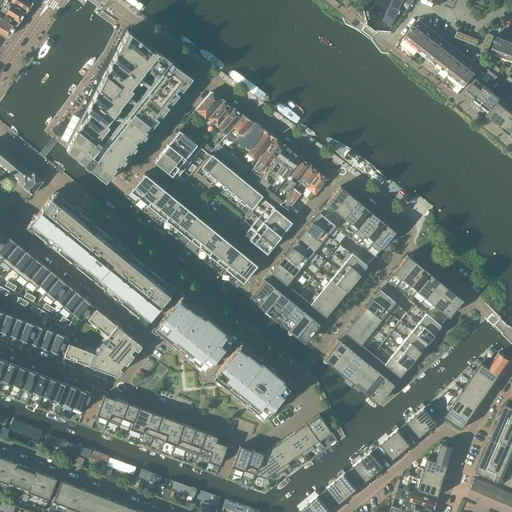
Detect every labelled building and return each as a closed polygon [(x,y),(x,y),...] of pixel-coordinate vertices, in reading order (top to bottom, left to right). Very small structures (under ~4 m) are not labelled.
[(9,3),(4,0),(1,0),(0,2),(0,11),(18,23),(26,11),(11,1),(9,3)] [(32,2),(27,0),(11,0),(10,1),(11,1),(26,11),(32,2)] [(403,0),(393,0),(381,26),(390,29),(403,0)] [(18,23),(0,11),(0,31),(8,37),(18,23)] [(416,22),(403,39),(410,45),(417,51),(425,57),(433,63),(440,69),(448,75),(455,81),(464,87),(471,78),(480,67),(475,63),(472,60),(469,63),(462,57),(454,51),(446,45),(439,39),(431,33),(424,28),(416,22)] [(151,50),(127,30),(81,118),(73,114),(61,139),(69,143),(66,149),(72,154),(106,182),(177,94),(182,89),(191,77),(157,52),(156,53),(151,50)] [(477,46),(479,40),(457,31),(454,37),(477,46)] [(497,37),(490,53),(499,57),(508,60),(511,61),(511,37),(508,36),(498,32),(497,37)] [(494,36),(488,33),(480,52),(487,54),(494,36)] [(231,67),(226,75),(266,104),(271,96),(231,67)] [(478,76),(465,92),(473,99),(487,83),(478,76)] [(506,91),(509,87),(510,87),(502,80),(498,85),(506,92),(507,91),(506,91)] [(487,83),(473,99),(481,105),(493,91),(494,89),(487,83)] [(222,99),(211,91),(195,110),(205,118),(222,99)] [(493,91),(481,105),(489,111),(489,112),(497,102),(498,103),(501,98),(493,91)] [(218,125),(234,108),(223,100),(223,101),(207,119),(216,127),(217,127),(218,125)] [(489,111),(486,115),(494,121),(505,108),(498,103),(497,102),(489,112),(489,111)] [(302,119),(280,103),(274,110),(297,127),(302,119)] [(217,127),(225,134),(225,133),(226,134),(243,116),(241,114),(242,114),(234,108),(218,125),(217,127)] [(511,114),(505,108),(494,121),(502,127),(511,115),(511,114)] [(235,140),(251,121),(243,115),(243,116),(226,134),(225,136),(226,136),(233,143),(235,140)] [(511,115),(502,127),(510,134),(511,131),(511,115)] [(252,122),(251,121),(235,140),(248,151),(263,130),(262,129),(252,122)] [(183,126),(181,128),(191,136),(193,134),(183,126)] [(181,128),(179,130),(189,138),(191,136),(181,128)] [(197,129),(190,138),(195,142),(198,139),(202,134),(200,132),(197,130),(197,129)] [(195,155),(201,149),(189,138),(179,130),(173,137),(195,155)] [(273,137),(263,130),(248,151),(257,158),(273,137)] [(388,176),(329,133),(320,144),(380,188),(388,176)] [(190,162),(195,155),(173,137),(168,144),(190,162)] [(263,174),(264,175),(267,171),(270,167),(268,166),(283,145),(275,138),(253,168),(259,172),(263,174)] [(183,171),(190,162),(168,144),(161,153),(183,171)] [(300,157),(283,145),(268,166),(270,167),(267,171),(264,175),(263,174),(258,182),(265,187),(263,191),(273,200),(280,204),(284,198),(286,196),(277,189),(300,157)] [(42,182),(0,147),(0,163),(20,180),(17,183),(22,187),(23,187),(32,194),(42,182)] [(176,179),(183,171),(161,153),(154,161),(176,179)] [(211,154),(200,167),(206,172),(205,173),(206,175),(218,160),(211,154)] [(300,157),(277,189),(286,196),(288,193),(292,187),(297,181),(296,181),(309,164),(300,157)] [(218,160),(206,175),(208,176),(209,174),(214,178),(213,180),(215,182),(227,167),(218,160)] [(310,164),(293,186),(296,189),(301,183),(311,191),(306,197),(310,200),(327,178),(310,164)] [(227,167),(215,182),(216,183),(218,181),(223,185),(221,187),(223,188),(235,173),(227,167)] [(144,173),(130,191),(139,198),(153,181),(144,173)] [(235,173),(223,188),(225,190),(226,188),(231,192),(230,194),(231,195),(244,180),(235,173)] [(244,180),(231,195),(233,197),(235,195),(239,199),(238,201),(241,203),(253,188),(244,180)] [(153,181),(139,198),(147,205),(162,188),(153,181)] [(265,187),(258,182),(255,185),(263,191),(265,187)] [(326,203),(334,210),(348,193),(340,186),(326,203)] [(300,193),(292,187),(288,193),(296,199),(300,193)] [(170,194),(162,188),(147,205),(156,212),(170,194)] [(253,188),(241,203),(244,206),(246,204),(251,208),(262,195),(253,188)] [(159,359),(170,368),(177,374),(198,391),(200,392),(204,395),(256,438),(275,428),(305,391),(299,383),(308,372),(307,371),(300,366),(110,211),(83,189),(80,213),(81,214),(75,222),(66,215),(33,256),(144,347),(159,358),(159,359)] [(296,199),(288,193),(286,196),(284,198),(292,205),(296,199)] [(348,193),(334,210),(342,216),(356,199),(348,193)] [(170,194),(156,212),(165,219),(179,201),(170,194)] [(292,205),(284,198),(280,204),(288,210),(292,205)] [(356,199),(342,216),(350,222),(363,205),(360,202),(357,200),(356,199)] [(187,209),(179,201),(165,219),(165,220),(165,221),(172,226),(172,225),(173,226),(187,209)] [(269,204),(263,211),(286,229),(294,219),(283,211),(281,213),(269,204)] [(363,205),(350,222),(357,229),(371,212),(367,208),(363,205)] [(187,209),(173,226),(182,233),(196,216),(187,209)] [(263,211),(258,218),(280,236),(286,229),(263,211)] [(325,231),(331,223),(319,212),(312,221),(325,231)] [(371,212),(357,229),(365,235),(379,218),(371,212)] [(205,222),(196,216),(182,233),(190,240),(205,222)] [(258,218),(251,226),(273,244),(280,236),(258,218)] [(379,218),(365,235),(373,242),(387,225),(379,218)] [(318,240),(325,231),(312,221),(305,229),(318,240)] [(213,229),(205,222),(190,240),(199,247),(213,229)] [(387,225),(373,242),(378,246),(377,246),(379,248),(380,247),(381,248),(395,231),(387,225)] [(251,226),(244,235),(266,253),(273,244),(251,226)] [(213,229),(199,247),(207,254),(222,236),(213,229)] [(311,248),(318,240),(305,229),(298,238),(311,248)] [(0,259),(2,262),(17,243),(8,236),(5,240),(0,246),(0,259)] [(222,236),(207,254),(216,261),(230,243),(222,236)] [(304,257),(311,248),(298,238),(291,246),(304,257)] [(11,268),(25,250),(17,243),(2,262),(11,268)] [(230,243),(216,261),(225,268),(239,250),(230,243)] [(297,265),(304,257),(291,246),(284,255),(297,265)] [(368,251),(372,255),(374,256),(373,257),(374,257),(379,251),(372,246),(368,251)] [(19,276),(34,257),(25,250),(11,268),(19,276)] [(239,250),(225,268),(226,269),(225,269),(232,275),(232,274),(233,275),(248,257),(239,250)] [(290,274),(297,265),(284,255),(277,263),(290,274)] [(360,274),(367,266),(354,255),(347,264),(360,274)] [(407,255),(393,272),(394,273),(394,274),(396,275),(396,274),(401,278),(415,261),(407,255)] [(28,281),(42,264),(34,257),(19,276),(27,282),(28,281)] [(248,257),(233,275),(242,282),(256,265),(252,261),(248,257)] [(423,267),(415,261),(401,278),(409,285),(423,267)] [(277,263),(270,272),(283,282),(290,274),(277,263)] [(36,288),(39,285),(51,271),(42,264),(28,281),(36,288)] [(353,283),(360,274),(347,264),(340,272),(353,283)] [(423,267),(409,285),(417,291),(431,274),(423,267)] [(47,291),(58,277),(51,271),(39,285),(46,291),(47,291)] [(353,283),(340,272),(333,281),(346,291),(353,283)] [(431,274),(417,291),(424,297),(438,280),(431,274)] [(54,302),(56,299),(68,285),(58,277),(47,291),(44,294),(54,302)] [(264,280),(251,295),(249,298),(257,305),(272,286),(264,280)] [(438,280),(424,297),(432,304),(446,287),(438,280)] [(339,300),(346,291),(333,281),(326,289),(339,300)] [(64,306),(76,291),(68,285),(56,299),(64,306)] [(280,293),(272,286),(257,305),(265,311),(280,293)] [(446,287),(432,304),(440,310),(454,293),(446,287)] [(332,308),(339,300),(326,289),(319,298),(332,308)] [(379,289),(372,298),(385,308),(392,300),(379,289)] [(70,314),(84,298),(76,291),(64,306),(62,307),(70,314)] [(288,299),(280,293),(265,311),(273,317),(288,299)] [(454,293),(440,310),(448,316),(462,299),(454,293)] [(80,321),(93,305),(84,298),(70,314),(80,321)] [(312,306),(325,316),(332,308),(319,298),(312,306)] [(372,298),(365,306),(378,317),(385,308),(372,298)] [(296,305),(291,302),(288,299),(273,317),(280,324),(296,305)] [(303,311),(296,305),(280,324),(288,330),(303,311)] [(365,306),(358,315),(371,325),(378,317),(365,306)] [(116,375),(141,344),(96,307),(87,318),(107,334),(104,337),(100,341),(97,345),(100,348),(96,353),(68,342),(63,355),(116,375)] [(0,331),(10,335),(17,314),(7,310),(0,329),(0,331)] [(311,318),(303,311),(288,330),(296,336),(311,318)] [(19,338),(27,318),(17,314),(10,335),(19,338)] [(358,315),(351,323),(364,334),(371,325),(358,315)] [(428,315),(421,324),(434,334),(441,326),(428,315)] [(30,343),(38,322),(27,318),(19,338),(30,343)] [(319,324),(311,318),(296,336),(304,343),(319,324)] [(40,346),(47,329),(47,326),(38,323),(30,343),(40,346)] [(351,323),(344,332),(357,342),(364,334),(351,323)] [(421,324),(414,332),(427,343),(434,334),(421,324)] [(50,350),(56,332),(55,332),(47,329),(40,346),(50,350)] [(61,354),(68,335),(68,334),(56,330),(55,332),(56,332),(50,350),(61,354)] [(414,332),(407,341),(420,351),(427,343),(414,332)] [(338,340),(323,358),(331,365),(346,346),(338,340)] [(407,341),(400,349),(413,360),(420,351),(407,341)] [(346,346),(331,365),(339,371),(354,353),(346,346)] [(400,349),(393,358),(406,368),(413,360),(400,349)] [(509,359),(499,352),(489,367),(500,374),(510,360),(509,359)] [(354,353),(339,371),(347,378),(362,359),(354,353)] [(393,358),(386,366),(399,377),(406,368),(393,358)] [(362,359),(347,378),(354,384),(369,365),(362,359)] [(18,366),(8,362),(1,379),(12,383),(18,366)] [(476,371),(494,383),(500,374),(489,367),(482,362),(476,371)] [(369,365),(354,384),(362,390),(377,372),(369,365)] [(28,370),(18,366),(12,383),(21,387),(22,387),(28,370)] [(38,374),(28,370),(22,387),(21,387),(20,389),(31,393),(38,374)] [(469,380),(488,392),(494,383),(476,371),(469,380)] [(377,372),(362,390),(370,396),(385,378),(377,372)] [(49,378),(38,374),(31,393),(41,397),(49,378)] [(59,382),(49,378),(41,397),(52,401),(59,382)] [(385,378),(370,396),(378,403),(393,384),(385,378)] [(488,392),(469,380),(463,389),(481,401),(488,392)] [(69,386),(59,382),(52,401),(62,405),(63,403),(63,402),(69,386)] [(79,389),(69,386),(63,402),(63,403),(72,406),(73,406),(79,389)] [(463,389),(460,386),(453,395),(475,411),(481,401),(463,389)] [(90,393),(79,389),(73,406),(72,406),(71,408),(83,412),(90,393)] [(115,399),(104,394),(94,420),(98,422),(100,416),(107,419),(108,419),(116,398),(115,398),(115,399)] [(475,411),(453,395),(447,404),(469,420),(475,411)] [(127,402),(116,398),(108,419),(107,419),(107,421),(119,426),(119,424),(119,423),(127,402)] [(138,406),(127,402),(119,423),(119,424),(130,427),(130,428),(138,406)] [(438,413),(430,403),(416,414),(429,430),(438,422),(433,417),(438,413)] [(469,420),(447,404),(441,413),(463,429),(469,420)] [(149,411),(138,406),(130,428),(130,427),(129,430),(141,434),(142,432),(149,411)] [(485,462),(480,473),(499,481),(511,450),(511,410),(508,408),(490,450),(489,450),(483,461),(485,462)] [(161,415),(149,411),(142,432),(153,436),(161,415)] [(331,432),(319,414),(314,418),(306,423),(306,424),(318,441),(331,432)] [(416,414),(403,425),(411,436),(416,432),(420,437),(429,430),(416,414)] [(164,440),(172,419),(161,415),(153,436),(164,440)] [(43,430),(13,419),(9,427),(39,439),(43,430)] [(172,419),(164,440),(175,444),(183,423),(172,419)] [(194,427),(183,423),(175,444),(174,447),(186,451),(194,427)] [(318,441),(306,424),(294,432),(306,449),(309,453),(314,449),(312,445),(318,441)] [(403,425),(389,436),(402,452),(411,445),(407,439),(411,436),(403,425)] [(206,431),(195,427),(194,427),(186,451),(197,455),(206,432),(206,431)] [(216,441),(217,436),(206,432),(197,455),(208,459),(215,440),(216,441)] [(306,449),(294,432),(282,441),(294,458),(300,453),(303,457),(309,453),(306,449)] [(79,445),(47,434),(44,442),(75,454),(79,445)] [(389,436),(376,448),(385,458),(389,454),(393,459),(402,452),(389,436)] [(217,471),(227,445),(216,441),(215,440),(208,459),(207,461),(215,464),(213,469),(217,471)] [(282,441),(269,449),(281,466),(284,470),(290,466),(287,462),(294,458),(282,441)] [(441,444),(436,460),(449,464),(454,448),(441,444)] [(110,456),(81,445),(78,453),(106,464),(110,456)] [(251,450),(239,446),(232,466),(229,473),(233,475),(235,469),(243,473),(244,470),(252,449),(251,449),(251,450)] [(376,448),(363,459),(376,474),(384,467),(380,462),(385,458),(376,448)] [(263,453),(252,449),(244,470),(255,474),(263,453)] [(281,466),(269,449),(263,454),(263,453),(255,474),(265,478),(276,471),(278,474),(284,470),(281,466)] [(0,455),(0,480),(8,484),(16,463),(8,460),(8,459),(4,457),(4,458),(1,457),(1,456),(0,455)] [(136,467),(110,457),(107,465),(133,475),(136,467)] [(446,475),(449,464),(436,460),(428,458),(424,468),(446,475)] [(358,480),(362,476),(367,481),(376,474),(363,459),(353,466),(349,470),(358,480)] [(26,491),(28,491),(36,470),(31,468),(28,467),(28,466),(24,465),(24,466),(16,463),(8,484),(26,491)] [(442,486),(446,475),(424,468),(420,467),(416,478),(421,479),(442,486)] [(161,475),(140,468),(137,476),(158,484),(161,475)] [(36,470),(28,491),(30,492),(49,499),(57,479),(48,475),(48,474),(45,473),(44,474),(41,473),(42,472),(36,470)] [(349,470),(336,481),(349,496),(358,489),(354,484),(358,480),(349,470)] [(481,481),(475,478),(471,489),(476,492),(481,481)] [(196,488),(174,479),(171,488),(193,496),(196,488)] [(439,496),(442,486),(421,479),(418,490),(439,496)] [(143,511),(134,508),(134,507),(129,505),(123,503),(123,504),(100,495),(101,494),(90,490),(89,491),(61,480),(53,501),(81,511),(143,511)] [(336,481),(323,492),(331,502),(336,498),(340,504),(349,496),(336,481)] [(476,492),(482,494),(487,483),(481,481),(476,492)] [(482,494),(488,497),(492,486),(487,483),(482,494)] [(488,497),(494,499),(498,488),(492,486),(488,497)] [(403,489),(398,487),(395,496),(395,497),(400,498),(403,489)] [(504,490),(498,488),(494,499),(499,502),(504,490)] [(220,497),(199,489),(196,498),(217,506),(220,497)] [(499,502),(505,504),(509,493),(504,490),(499,502)] [(327,506),(331,502),(323,492),(309,503),(317,511),(329,511),(331,511),(327,506)] [(416,504),(435,510),(438,500),(437,500),(413,492),(410,501),(409,501),(416,504)] [(249,506),(225,498),(222,508),(236,511),(257,511),(259,509),(249,506)] [(407,511),(411,511),(433,511),(435,510),(416,504),(409,501),(410,501),(404,499),(402,504),(408,506),(407,511)] [(317,511),(309,503),(298,511),(317,511)]
